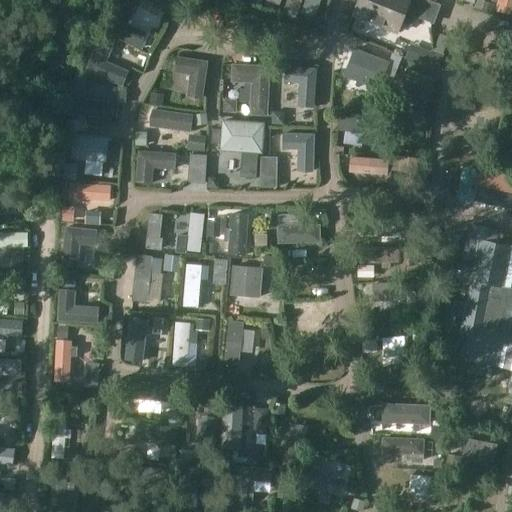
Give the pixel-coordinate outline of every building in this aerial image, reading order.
[(320,0),(305,0),(301,12),(314,17),(320,0)] [(358,0),(352,16),(397,33),(402,19),(407,21),(410,15),(433,24),(440,6),(427,0),(358,0)] [(511,10),(511,0),(499,0),(498,9),(511,13),(511,10)] [(121,1),(106,28),(141,46),(148,32),(127,22),(133,7),(121,1)] [(98,40),(85,68),(122,83),(127,69),(106,60),(112,46),(98,40)] [(354,48),(344,73),(378,87),(388,61),(354,48)] [(474,48),(462,91),(475,94),(480,77),(485,78),(488,68),(482,67),(487,52),(474,48)] [(207,59),(177,55),(175,70),(190,72),(187,93),(203,95),(207,59)] [(270,65),(232,62),(232,79),(252,80),(250,112),(267,114),(270,65)] [(317,67),(284,64),(284,80),(299,80),(298,104),(313,105),(317,67)] [(423,109),(433,80),(405,69),(395,98),(423,109)] [(73,95),(71,111),(111,116),(113,100),(73,95)] [(457,103),(455,117),(471,120),(471,124),(482,126),(486,107),(457,103)] [(153,108),(150,124),(190,129),(192,113),(153,108)] [(222,118),(220,148),(261,151),(263,121),(222,118)] [(74,131),(70,156),(105,159),(108,136),(74,131)] [(299,146),(298,169),(313,169),(313,132),(283,131),(284,146),(299,146)] [(139,149),(136,180),(151,181),(152,165),(174,166),(174,152),(139,149)] [(351,155),(349,170),(388,173),(389,157),(351,155)] [(511,175),(480,168),(473,203),(511,210),(511,175)] [(69,181),(68,197),(109,199),(109,183),(69,181)] [(190,212),(187,249),(200,250),(204,213),(190,212)] [(231,212),(228,252),(245,253),(247,212),(231,212)] [(277,224),(279,241),(320,240),(319,223),(277,224)] [(66,225),(61,264),(77,266),(79,243),(94,244),(95,228),(66,225)] [(0,235),(0,247),(10,247),(10,252),(19,252),(19,247),(25,247),(25,236),(0,235)] [(440,369),(455,373),(458,360),(511,371),(511,331),(509,330),(511,313),(511,288),(504,287),(511,247),(467,238),(464,252),(475,254),(472,269),(461,267),(458,280),(469,283),(465,303),(454,301),(451,315),(462,317),(457,343),(446,340),(440,369)] [(354,245),(353,260),(399,260),(399,246),(354,245)] [(137,253),(131,299),(146,301),(151,254),(137,253)] [(187,263),(183,304),(197,304),(201,264),(187,263)] [(232,264),(230,293),(259,295),(262,266),(232,264)] [(0,277),(0,289),(22,291),(23,279),(0,277)] [(424,279),(373,282),(373,299),(408,297),(409,311),(426,309),(424,279)] [(59,287),(57,318),(97,321),(98,306),(74,304),(74,288),(59,287)] [(131,318),(126,355),(141,356),(145,319),(131,318)] [(229,319),(224,361),(238,363),(243,321),(229,319)] [(0,320),(0,331),(19,333),(20,322),(0,320)] [(176,321),(173,363),(187,364),(190,322),(176,321)] [(336,341),(335,327),(309,329),(308,325),(301,325),(302,329),(299,329),(300,343),(336,341)] [(56,339),(55,381),(69,381),(69,379),(71,340),(56,339)] [(0,358),(0,370),(20,372),(21,361),(0,358)] [(127,380),(126,397),(169,400),(170,383),(127,380)] [(244,402),(222,400),(219,449),(241,451),(244,402)] [(0,403),(0,414),(16,416),(17,405),(0,403)] [(384,403),(384,420),(430,422),(430,404),(384,403)] [(199,415),(197,455),(212,456),(215,416),(199,415)] [(137,422),(135,438),(175,443),(177,427),(137,422)] [(290,422),(282,463),(300,466),(307,425),(290,422)] [(466,437),(462,465),(493,470),(497,442),(466,437)] [(406,461),(423,462),(423,439),(385,438),(385,444),(381,444),(381,455),(406,455),(406,461)] [(0,446),(0,463),(8,464),(9,460),(12,460),(13,449),(0,446)] [(311,453),(303,482),(341,492),(345,477),(322,471),(325,456),(311,453)] [(198,463),(181,462),(179,506),(196,506),(198,463)] [(233,463),(229,509),(245,511),(248,465),(233,463)] [(124,464),(123,480),(171,483),(172,467),(124,464)] [(385,468),(384,482),(410,483),(409,494),(423,494),(425,470),(385,468)] [(117,511),(121,489),(104,488),(100,511),(117,511)] [(0,493),(0,511),(2,511),(4,506),(9,507),(11,496),(0,493)]
